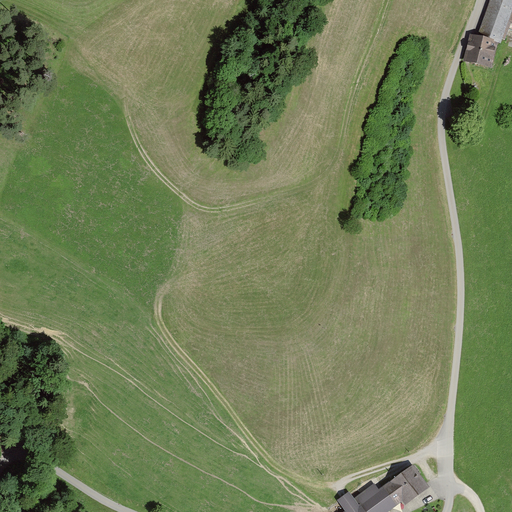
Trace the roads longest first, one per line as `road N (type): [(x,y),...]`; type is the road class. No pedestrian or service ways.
road 1 (unclassified): [(446,511),(461,280),(442,110),(478,0)]
road 2 (track): [(385,0),(339,147),(317,177),(297,186),(221,207),(197,205),(139,148),(123,83)]
road 3 (unclassified): [(0,466),(11,454),(30,455),(133,511)]
